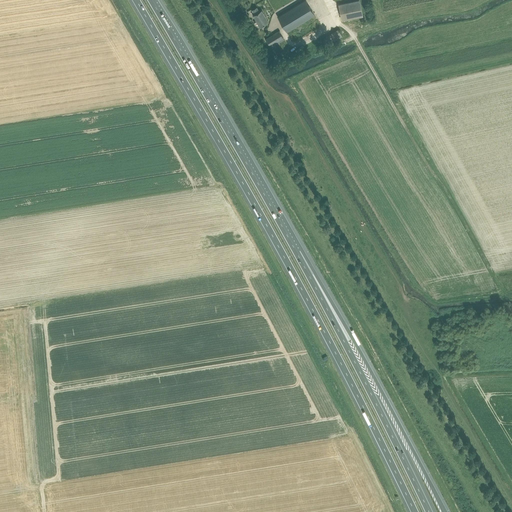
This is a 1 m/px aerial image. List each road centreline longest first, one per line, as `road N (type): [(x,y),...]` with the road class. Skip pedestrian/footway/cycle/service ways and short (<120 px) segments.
road 1 (motorway): [(135,0),(279,248),(414,511)]
road 2 (motorway): [(443,511),(296,251)]
road 3 (track): [(494,278),(338,24)]
road 4 (motorway): [(429,511),(296,251)]
road 5 (motorway): [(296,251),(151,0)]
